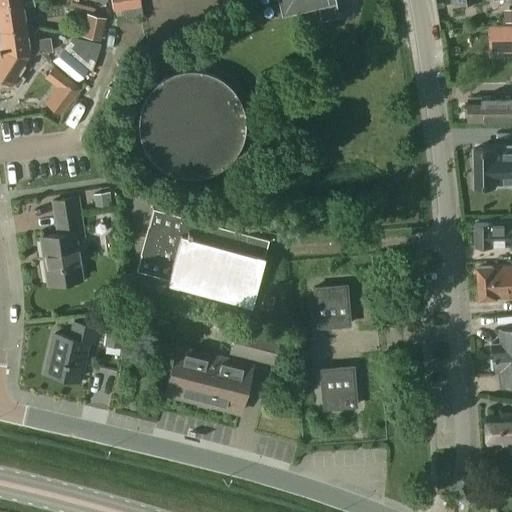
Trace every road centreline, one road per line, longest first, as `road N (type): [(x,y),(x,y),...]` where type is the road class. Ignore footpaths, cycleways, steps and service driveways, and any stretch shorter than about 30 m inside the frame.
road 1 (residential): [(451,511),(462,430),(415,0)]
road 2 (residential): [(355,511),(210,461),(0,410)]
